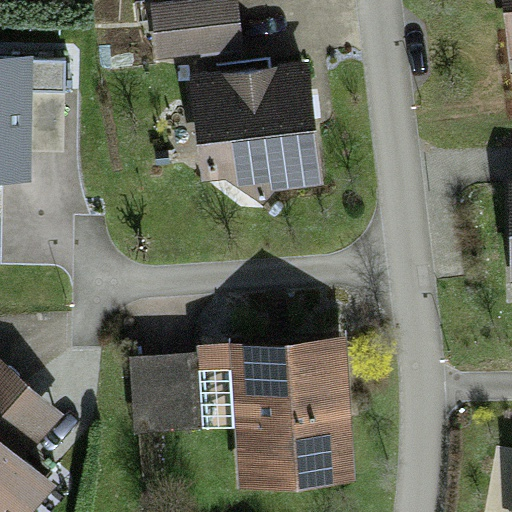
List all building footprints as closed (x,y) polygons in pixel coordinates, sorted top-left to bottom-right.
[(229,6),(153,12),(157,58),(233,52),(229,6)] [(24,66),(0,65),(0,178),(23,179),(24,66)] [(310,77),(195,82),(199,159),(251,195),(315,192),(310,77)] [(348,482),(343,355),(240,359),(245,486),(348,482)] [(200,362),(134,364),(136,429),(202,427),(200,362)] [(0,374),(0,448),(22,468),(59,427),(0,374)] [(0,511),(31,511),(49,493),(22,468),(0,448),(0,511)]
